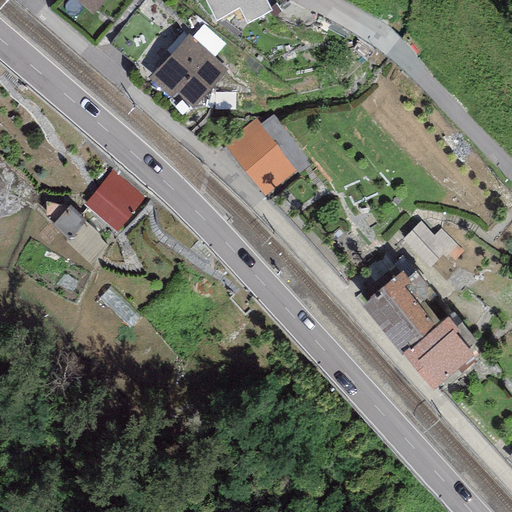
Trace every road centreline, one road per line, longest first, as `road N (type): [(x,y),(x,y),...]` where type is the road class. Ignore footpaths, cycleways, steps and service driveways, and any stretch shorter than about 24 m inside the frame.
road 1 (residential): [(511,480),(287,223),(35,0)]
road 2 (secondary): [(0,34),(194,205),(475,511)]
road 3 (residential): [(511,173),(400,52),(322,0)]
